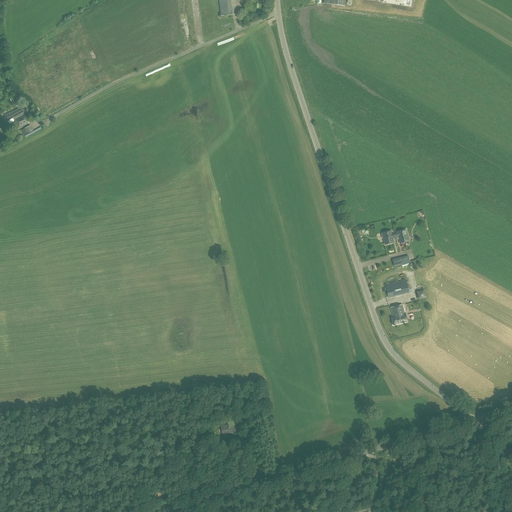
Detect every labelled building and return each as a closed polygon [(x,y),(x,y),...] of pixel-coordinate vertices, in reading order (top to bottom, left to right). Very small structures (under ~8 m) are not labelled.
[(230,0),(218,0),(221,16),(232,15),(230,0)] [(14,120),(19,128),(29,123),(24,114),(23,113),(24,112),(22,106),(13,111),(4,114),(7,121),(13,118),(14,120)] [(20,131),(23,135),(32,130),(30,125),(20,131)] [(398,236),(400,243),(408,241),(408,240),(409,240),(408,236),(407,236),(406,229),(397,232),(397,233),(395,233),(396,237),(398,236)] [(382,234),(381,234),(382,238),(383,238),(385,244),(393,242),(392,237),(395,237),(394,234),(391,234),(390,231),(382,233),(382,234)] [(385,285),(388,297),(409,292),(406,279),(385,285)] [(391,318),(393,325),(408,321),(406,314),(405,313),(404,313),(402,304),(390,307),(393,317),(391,318)] [(234,431),(233,426),(228,427),(227,426),(222,427),(223,434),(234,431)]
